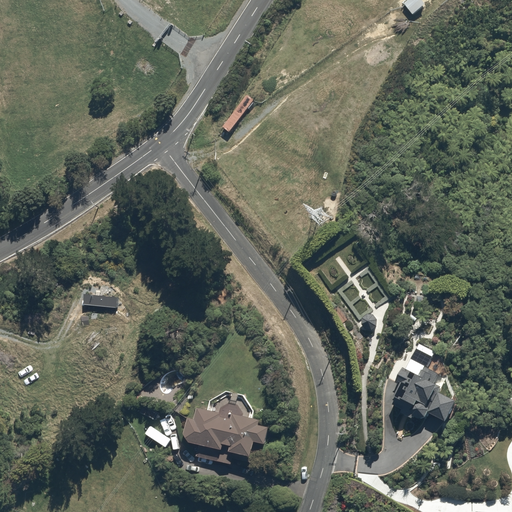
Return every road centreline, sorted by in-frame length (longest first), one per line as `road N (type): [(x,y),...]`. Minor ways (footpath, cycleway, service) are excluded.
road 1 (residential): [(308,511),(327,449),(328,404),(305,330),(159,143)]
road 2 (unclassified): [(159,143),(0,249)]
road 3 (unclassified): [(262,0),(205,90),(159,143)]
